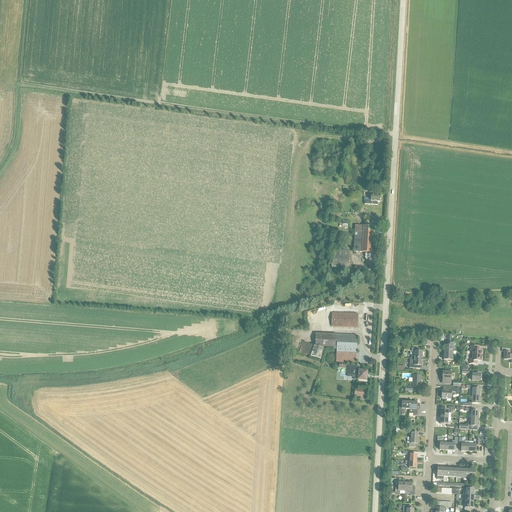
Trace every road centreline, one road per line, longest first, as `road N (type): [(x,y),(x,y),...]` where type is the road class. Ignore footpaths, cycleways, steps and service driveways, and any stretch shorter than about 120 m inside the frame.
road 1 (unclassified): [(374,511),(403,0)]
road 2 (track): [(395,135),(0,81)]
road 3 (track): [(274,309),(285,288),(298,156),(323,136)]
